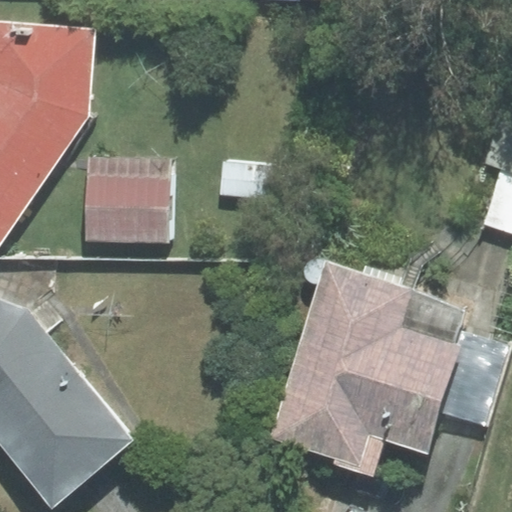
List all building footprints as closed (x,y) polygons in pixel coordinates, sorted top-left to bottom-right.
[(0,240),(88,116),(94,31),(0,23),(0,240)] [(87,238),(169,241),(172,160),(89,158),(87,238)] [(511,159),(505,158),(484,233),(511,240),(511,159)] [(464,331),(471,309),(326,264),(272,437),(375,469),(385,438),(426,451),(439,411),(464,331)] [(27,400),(98,400),(99,283),(28,283),(27,400)] [(180,284),(99,283),(98,400),(179,401),(180,284)] [(253,285),(180,284),(179,401),(252,401),(253,285)] [(464,331),(439,411),(488,425),(511,345),(464,331)]
